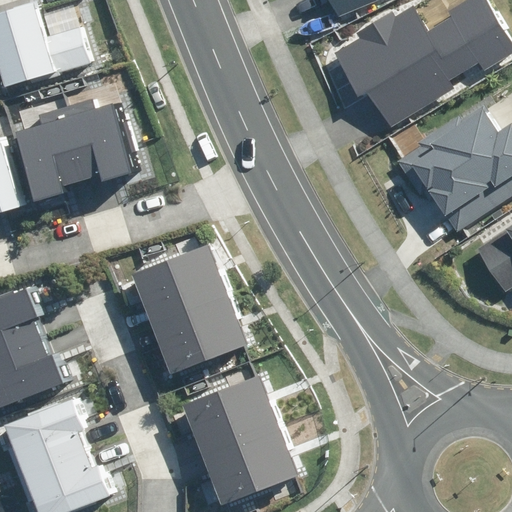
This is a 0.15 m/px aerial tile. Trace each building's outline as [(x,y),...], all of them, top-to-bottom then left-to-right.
[(332,0),(339,16),(380,0),(379,0),(332,0)] [(368,91),(389,127),(455,89),(450,81),(480,64),(484,70),(511,53),(511,43),(486,0),(468,0),(448,12),(453,19),(428,33),(413,7),(396,17),(392,11),(354,33),(358,40),(335,54),(360,95),(368,91)] [(36,7),(0,17),(0,37),(14,86),(99,62),(89,25),(45,38),(36,7)] [(31,201),(64,192),(62,184),(96,174),(98,180),(131,171),(111,104),(93,109),(91,99),(37,115),(40,125),(11,133),(31,201)] [(428,188),(453,229),(511,192),(511,123),(511,122),(496,131),(482,108),(461,121),(458,117),(417,142),(421,148),(397,163),(417,195),(428,188)] [(0,211),(19,206),(0,142),(0,211)] [(511,228),(478,251),(506,293),(511,289),(511,228)] [(252,345),(211,244),(134,275),(175,376),(252,345)] [(30,288),(0,299),(0,404),(3,412),(68,386),(55,354),(50,356),(36,321),(42,319),(30,288)] [(269,380),(169,410),(166,411),(194,501),(212,496),(217,511),(226,511),(302,489),(269,380)] [(4,426),(11,442),(0,446),(28,511),(39,506),(41,511),(89,511),(121,498),(75,394),(4,426)]
